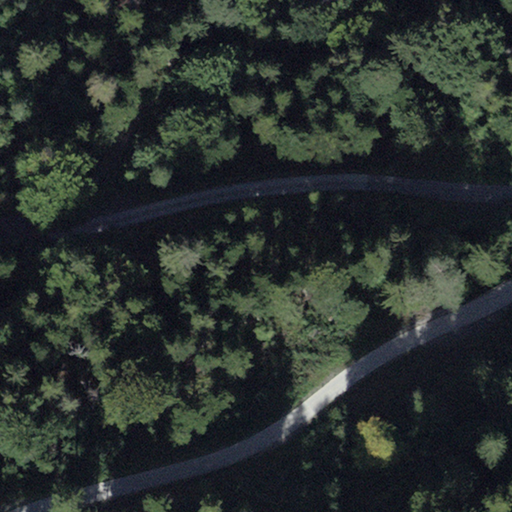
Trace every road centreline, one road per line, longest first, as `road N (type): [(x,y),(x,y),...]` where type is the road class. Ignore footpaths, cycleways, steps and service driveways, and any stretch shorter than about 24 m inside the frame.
road 1 (track): [(511,288),(342,382),(295,424),(233,456),(39,511)]
road 2 (track): [(0,229),(67,232),(290,187),(511,190)]
